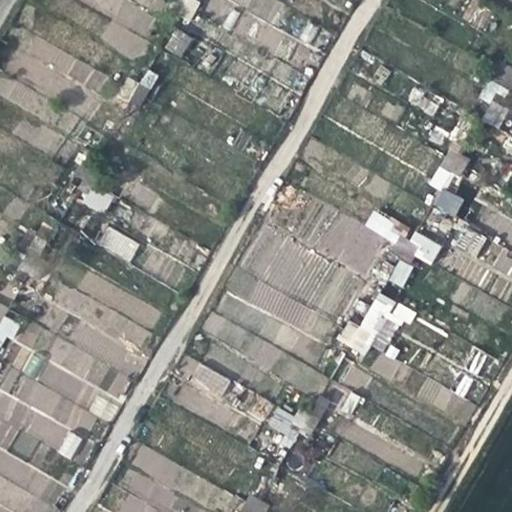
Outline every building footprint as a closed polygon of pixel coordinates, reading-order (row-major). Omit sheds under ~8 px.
[(169,0),(166,6),(189,19),(201,0),(169,0)] [(175,28),(165,48),(182,57),(192,37),(175,28)] [(162,48),(156,57),(168,66),(181,75),(187,65),(162,48)] [(511,63),(501,58),(489,78),(509,89),(511,84),(511,63)] [(129,71),(117,91),(140,104),(152,84),(129,71)] [(497,128),(507,110),(492,101),(481,119),(497,128)] [(95,139),(82,159),(91,165),(103,144),(95,139)] [(450,143),(438,164),(458,176),(470,156),(450,143)] [(101,170),(91,165),(82,159),(78,158),(66,178),(89,191),(101,170)] [(455,216),(463,199),(440,188),(432,206),(455,216)] [(485,278),(461,267),(467,254),(475,258),(485,237),(459,225),(441,264),(482,283),(485,278)] [(131,262),(139,241),(106,227),(97,248),(131,262)] [(400,229),(388,250),(409,262),(421,241),(400,229)] [(480,264),(511,278),(511,253),(489,244),(480,264)] [(28,246),(16,266),(38,278),(49,258),(28,246)] [(397,260),(388,282),(403,288),(412,265),(397,260)] [(350,315),(337,336),(357,348),(370,327),(350,315)] [(384,343),(371,370),(389,379),(402,352),(384,343)] [(190,384),(222,396),(230,377),(197,365),(190,384)] [(456,401),(459,394),(426,378),(417,397),(452,414),(450,417),(465,424),(472,408),(456,401)] [(24,379),(13,401),(37,413),(36,416),(65,430),(56,446),(73,455),(85,431),(93,415),(24,379)] [(261,420),(271,406),(259,397),(249,411),(261,420)] [(298,404),(285,424),(307,436),(318,415),(298,404)] [(248,490),(235,509),(238,511),(260,511),(268,501),(248,490)]
